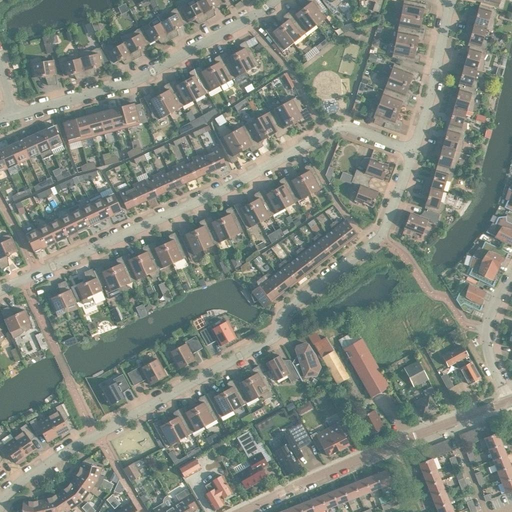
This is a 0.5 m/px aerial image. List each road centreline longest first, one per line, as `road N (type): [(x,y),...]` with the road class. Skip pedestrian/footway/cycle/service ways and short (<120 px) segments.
road 1 (residential): [(0,501),(92,434),(276,336),(285,311),(379,238),(413,150)]
road 2 (residential): [(0,289),(344,127),(413,150)]
road 3 (residential): [(12,114),(128,84),(278,0)]
road 4 (residential): [(509,400),(252,505)]
road 5 (residential): [(413,150),(451,0)]
road 6 (residential): [(509,400),(485,337),(511,272)]
